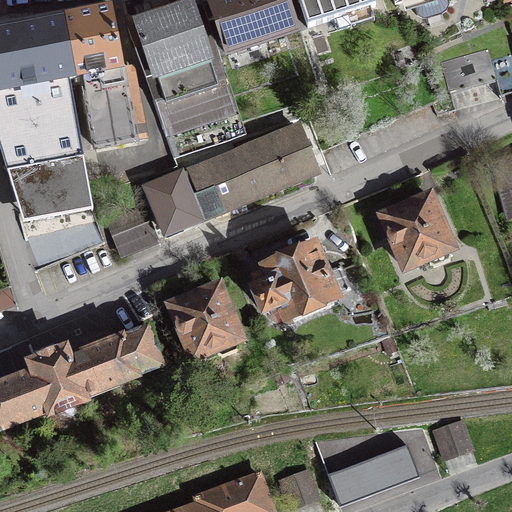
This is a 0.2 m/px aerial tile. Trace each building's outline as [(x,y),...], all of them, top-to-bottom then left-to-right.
[(210,0),(202,3),(208,22),(215,20),(227,54),(294,32),(283,0),(210,0)] [(298,0),(307,28),(375,7),(373,0),(298,0)] [(393,0),(395,5),(410,0),(411,0),(417,15),(427,19),(442,14),(449,6),(446,0),(393,0)] [(219,57),(208,22),(202,3),(127,28),(166,138),(227,117),(209,60),(219,57)] [(111,9),(61,18),(73,79),(82,77),(95,149),(135,141),(111,9)] [(0,27),(0,148),(23,224),(93,211),(69,80),(73,79),(61,18),(59,19),(58,15),(1,26),(0,27)] [(450,94),(496,81),(500,97),(511,94),(511,54),(490,61),(487,50),(441,63),(450,94)] [(298,129),(181,176),(178,168),(147,178),(151,188),(148,190),(166,235),(316,174),(298,129)] [(508,217),(511,216),(511,157),(494,162),(508,217)] [(451,249),(429,198),(383,218),(388,230),(388,240),(396,247),(405,269),(427,259),(430,266),(433,268),(450,261),(447,251),(451,249)] [(120,254),(156,239),(143,208),(108,222),(120,254)] [(266,268),(272,283),(255,291),(264,312),(281,304),(287,320),(349,292),(340,271),(326,277),(313,248),(266,268)] [(236,341),(239,340),(218,288),(172,307),(177,320),(177,329),(184,336),(193,358),(215,349),(218,356),(221,358),(238,351),(239,348),(236,341)] [(84,397),(161,366),(147,330),(69,359),(65,349),(29,363),(33,373),(0,385),(0,429),(47,411),(49,416),(86,402),(84,397)] [(472,450),(462,421),(434,432),(444,460),(472,450)] [(280,481),(291,510),(319,499),(308,471),(280,481)] [(176,511),(272,511),(259,475),(196,499),(198,504),(176,511)]
